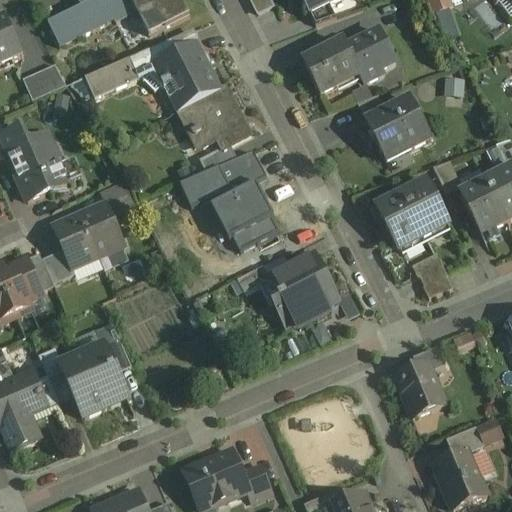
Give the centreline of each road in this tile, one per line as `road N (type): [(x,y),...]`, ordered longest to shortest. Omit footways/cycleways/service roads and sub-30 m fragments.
road 1 (residential): [(397,340),(7,508)]
road 2 (residential): [(397,340),(225,0)]
road 3 (residential): [(511,293),(397,340)]
